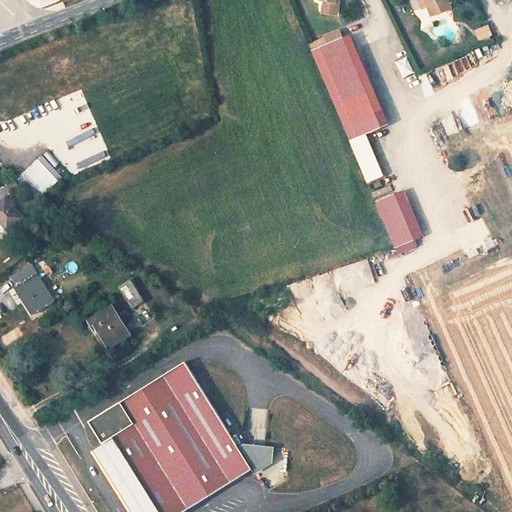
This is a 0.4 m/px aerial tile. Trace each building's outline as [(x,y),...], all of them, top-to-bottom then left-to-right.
[(414,0),(419,10),(430,4),(438,0),(414,0)] [(450,0),(438,0),(430,4),(434,13),(453,4),(450,0)] [(476,30),(481,41),(495,34),(490,24),(476,30)] [(316,64),(334,106),(366,93),(343,37),(310,50),(316,64)] [(404,78),(415,73),(408,57),(397,61),(404,78)] [(342,127),(360,167),(370,162),(353,122),(342,127)] [(48,151),(21,175),(41,197),(64,176),(56,167),(59,164),(48,151)] [(3,188),(0,190),(0,222),(5,229),(20,218),(4,198),(9,194),(3,188)] [(404,188),(376,200),(393,240),(421,228),(404,188)] [(52,297),(30,263),(11,276),(25,297),(23,299),(30,311),(52,297)] [(125,283),(113,291),(127,313),(139,306),(125,283)] [(124,340),(106,311),(83,325),(89,336),(92,334),(103,353),(124,340)] [(199,511),(257,473),(188,369),(95,430),(110,451),(119,445),(163,511),(199,511)]
